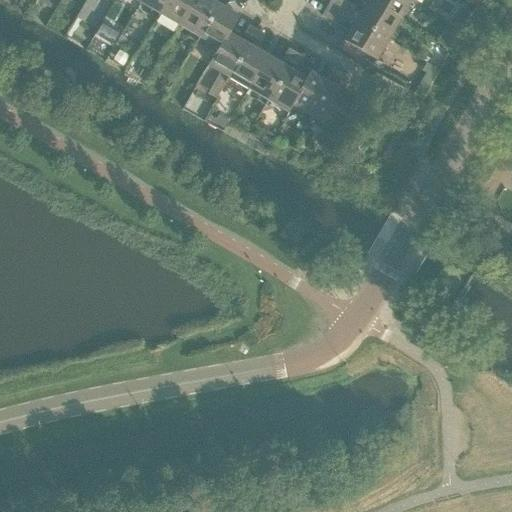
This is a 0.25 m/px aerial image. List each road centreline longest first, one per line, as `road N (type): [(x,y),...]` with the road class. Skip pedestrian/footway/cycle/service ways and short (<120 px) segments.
road 1 (residential): [(359,319),(0,110)]
road 2 (tertiary): [(0,423),(308,360),(334,348),(359,319)]
road 3 (tertiary): [(359,319),(443,176)]
road 4 (tertiary): [(443,176),(511,60)]
